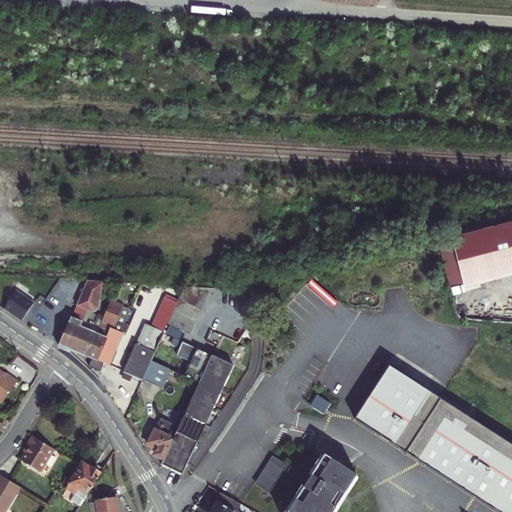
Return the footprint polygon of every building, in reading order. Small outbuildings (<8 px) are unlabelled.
[(511,275),(511,225),(436,243),(451,291),(511,275)] [(105,280),(86,279),(75,307),(89,313),(90,311),(95,308),(105,280)] [(183,284),(177,298),(199,308),(209,285),(183,284)] [(3,308),(23,320),(34,303),(15,290),(3,308)] [(176,300),(166,295),(152,326),(162,331),(166,322),(171,310),(176,300)] [(176,300),(171,310),(194,320),(199,308),(177,298),(176,300)] [(109,302),(104,315),(86,356),(91,358),(87,367),(99,372),(103,363),(104,364),(119,330),(119,329),(113,327),(121,308),(109,302)] [(86,321),(89,313),(75,307),(59,347),(70,351),(70,349),(79,353),(92,323),(86,321)] [(171,310),(166,322),(188,332),(194,320),(171,310)] [(93,324),(92,323),(79,353),(86,356),(104,315),(98,312),(93,324)] [(152,326),(144,323),(123,370),(141,378),(150,359),(162,331),(152,326)] [(119,329),(119,330),(125,332),(127,326),(121,324),(119,329)] [(199,383),(176,431),(164,458),(161,464),(182,475),(233,365),(194,346),(181,340),(175,353),(190,360),(182,375),(199,383)] [(511,511),(511,439),(444,394),(387,357),(352,410),(505,511),(511,511)] [(162,388),(170,369),(150,359),(141,378),(162,388)] [(0,402),(4,405),(18,384),(6,376),(5,378),(0,374),(0,402)] [(158,422),(148,443),(157,448),(155,453),(164,458),(176,431),(158,422)] [(22,463),(26,466),(41,475),(55,452),(33,439),(28,446),(31,448),(26,456),(22,463)] [(357,474),(345,467),(326,456),(312,479),(308,486),(304,492),(336,510),(357,474)] [(275,458),(268,469),(283,479),(286,473),(308,486),(312,479),(290,467),(275,458)] [(92,470),(81,463),(65,490),(74,496),(77,490),(87,497),(100,475),(92,470)] [(268,469),(257,486),(273,496),(283,479),(268,469)] [(15,486),(1,478),(0,479),(0,511),(8,511),(22,490),(15,486)] [(87,497),(77,490),(74,496),(84,502),(87,497)] [(334,511),(336,510),(304,492),(291,511),(334,511)] [(223,494),(220,501),(234,509),(238,503),(223,494)] [(119,511),(117,498),(97,501),(98,511),(119,511)] [(260,511),(265,504),(256,498),(251,505),(260,511)] [(220,501),(213,511),(238,511),(234,509),(220,501)]
